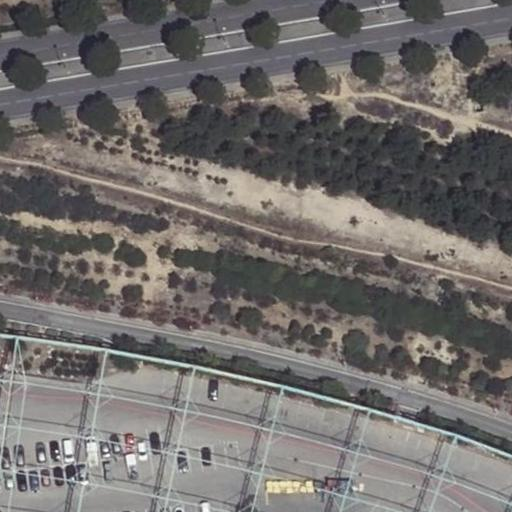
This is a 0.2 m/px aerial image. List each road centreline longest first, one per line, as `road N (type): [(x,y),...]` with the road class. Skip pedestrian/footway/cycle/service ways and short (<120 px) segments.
road 1 (tertiary): [(0,107),(511,19)]
road 2 (tertiary): [(298,0),(0,52)]
